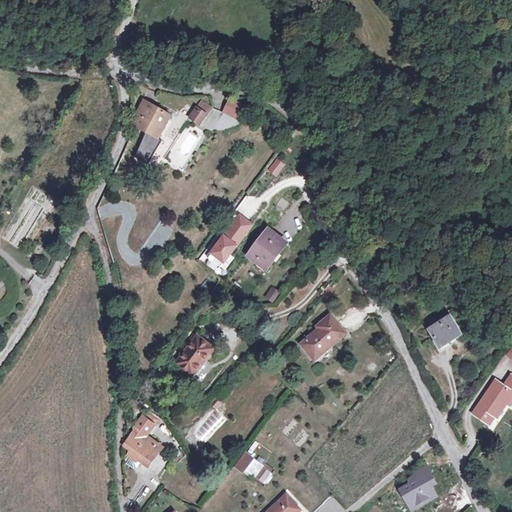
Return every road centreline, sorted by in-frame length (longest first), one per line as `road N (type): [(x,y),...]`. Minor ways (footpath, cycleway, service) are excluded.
road 1 (residential): [(119,71),(168,84),(254,89),(295,113),(310,137),(313,195),(422,375),(488,511)]
road 2 (residential): [(119,71),(122,135),(95,203),(0,356)]
